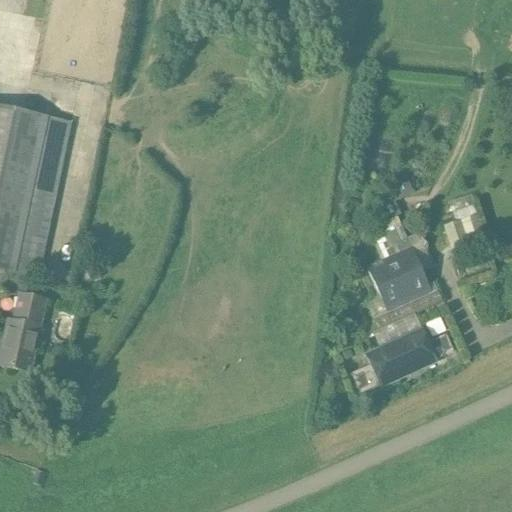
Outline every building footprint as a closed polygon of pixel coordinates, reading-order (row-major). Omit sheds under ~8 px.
[(108,3),(107,0),(45,0),(46,3),(48,9),(51,15),(56,20),(62,24),(67,26),(72,28),(79,28),(87,26),(91,25),(96,22),(99,18),(103,13),(106,8),(108,3)] [(72,124),(0,108),(0,271),(39,280),(72,124)] [(471,197),(445,202),(450,224),(440,226),(445,249),(480,242),(471,197)] [(384,260),(366,269),(386,315),(432,295),(411,249),(407,251),(384,260)] [(81,251),(79,262),(89,264),(91,253),(81,251)] [(88,284),(99,280),(96,272),(85,276),(88,284)] [(43,302),(20,297),(14,324),(7,322),(0,355),(0,367),(28,374),(43,302)] [(440,316),(446,329),(457,323),(451,310),(440,316)] [(432,340),(446,332),(438,318),(425,325),(432,340)] [(371,366),(351,375),(360,396),(435,363),(435,362),(455,353),(447,335),(427,344),(422,332),(367,356),(371,366)] [(43,483),(45,475),(36,472),(33,480),(43,483)]
